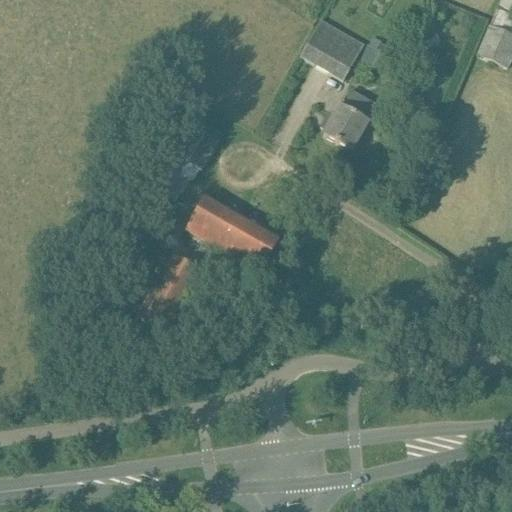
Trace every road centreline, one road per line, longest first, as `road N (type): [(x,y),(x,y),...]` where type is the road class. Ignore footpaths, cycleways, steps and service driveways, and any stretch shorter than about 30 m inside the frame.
road 1 (unknown): [(481,368),(474,302),(458,283),(265,159)]
road 2 (residential): [(268,386),(202,410),(0,439)]
road 3 (residential): [(268,386),(309,363),(412,376),(511,364)]
road 4 (secondary): [(285,487),(408,468),(511,439)]
road 5 (secondary): [(511,427),(282,449)]
road 6 (secondary): [(282,449),(61,486)]
road 7 (secondary): [(61,486),(285,487)]
